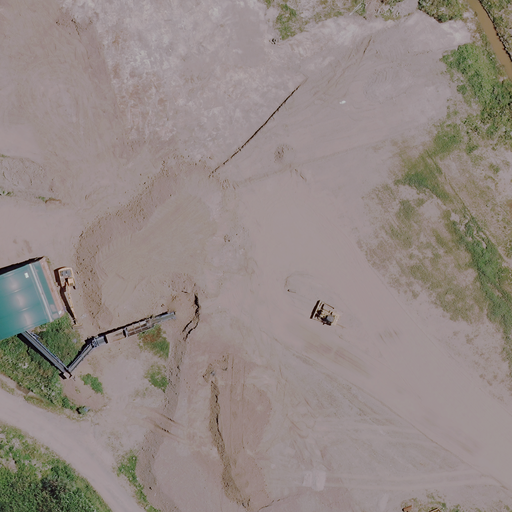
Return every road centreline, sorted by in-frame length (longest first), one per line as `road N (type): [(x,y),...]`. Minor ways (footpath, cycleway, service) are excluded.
road 1 (unknown): [(326,511),(250,410),(49,0)]
road 2 (unknown): [(511,244),(250,410)]
road 3 (unknown): [(431,0),(511,168)]
